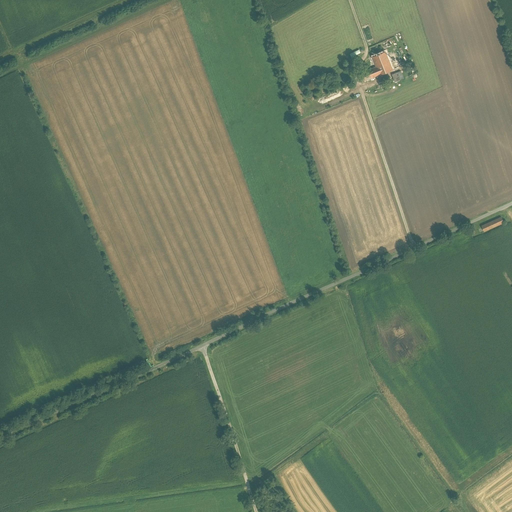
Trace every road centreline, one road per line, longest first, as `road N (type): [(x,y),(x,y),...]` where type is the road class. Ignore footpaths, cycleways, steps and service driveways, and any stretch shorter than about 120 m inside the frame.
road 1 (unclassified): [(0,437),(511,203)]
road 2 (track): [(255,511),(203,345)]
